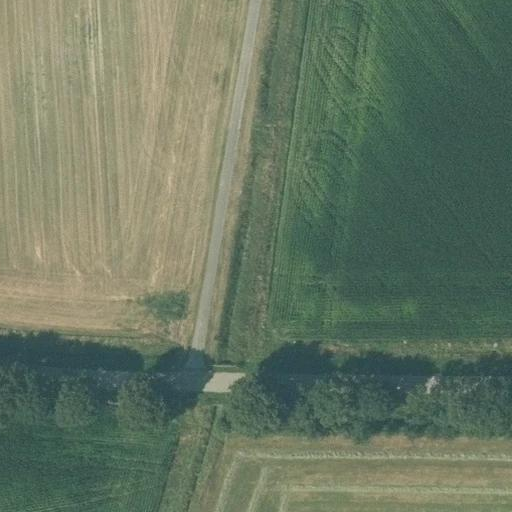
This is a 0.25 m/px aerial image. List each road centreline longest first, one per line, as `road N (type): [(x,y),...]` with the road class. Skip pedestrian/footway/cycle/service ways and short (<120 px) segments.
road 1 (unclassified): [(193,383),(206,349),(262,0)]
road 2 (unclassified): [(511,384),(193,383)]
road 3 (unclassified): [(193,383),(0,370)]
